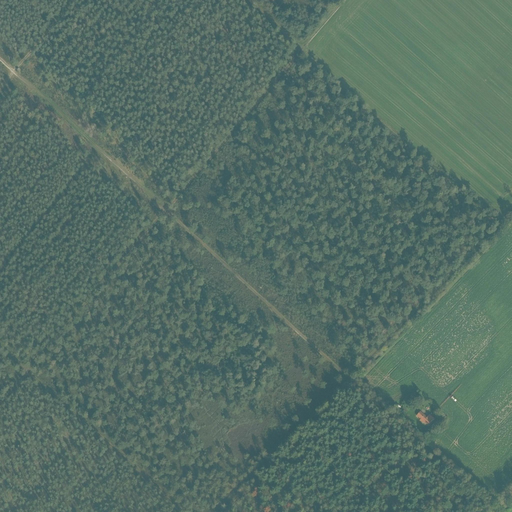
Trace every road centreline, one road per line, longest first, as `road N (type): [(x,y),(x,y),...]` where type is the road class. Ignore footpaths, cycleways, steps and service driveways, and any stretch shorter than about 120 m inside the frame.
road 1 (track): [(244,0),(498,228),(213,511)]
road 2 (track): [(343,0),(163,211),(0,62)]
road 3 (track): [(0,347),(27,371),(163,211),(349,378)]
road 4 (track): [(183,511),(27,371),(0,404)]
